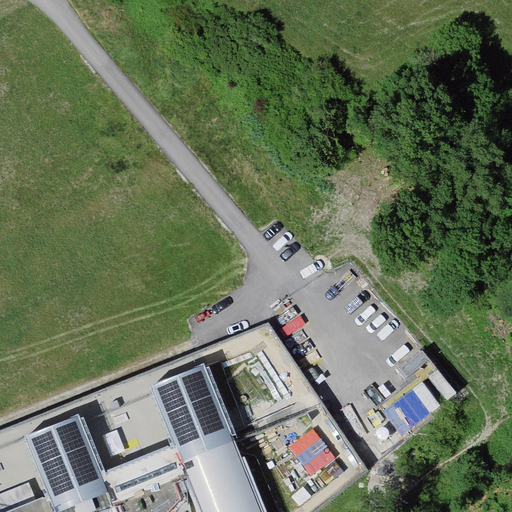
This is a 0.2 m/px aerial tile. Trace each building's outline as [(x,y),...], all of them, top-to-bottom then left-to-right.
[(261,511),(207,373),(152,394),(175,454),(188,488),(197,511),(261,511)] [(381,410),(398,437),(440,409),(423,383),(381,410)] [(82,423),(26,445),(49,504),(52,511),(116,511),(105,482),(82,423)] [(292,442),(305,473),(331,462),(318,431),(292,442)] [(175,454),(105,482),(116,511),(121,511),(124,510),(124,511),(179,511),(183,509),(175,492),(188,488),(175,454)]
